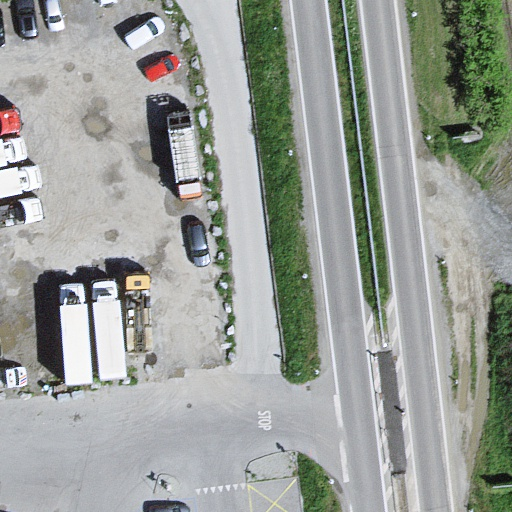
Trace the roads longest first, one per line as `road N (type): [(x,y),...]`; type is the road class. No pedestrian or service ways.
road 1 (secondary): [(308,0),(369,511)]
road 2 (secondary): [(435,511),(377,0)]
